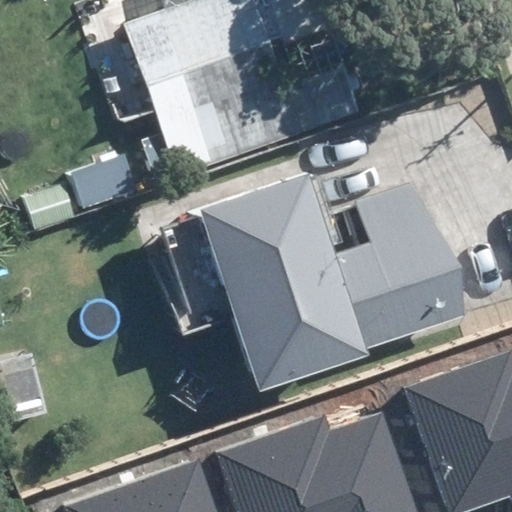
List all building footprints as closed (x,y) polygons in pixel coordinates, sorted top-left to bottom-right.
[(340,66),(279,87),(248,0),(179,0),(116,22),(169,173),(355,108),(340,66)] [(328,23),(319,0),(263,0),(277,40),(328,23)] [(152,153),(101,168),(108,197),(160,181),(152,153)] [(298,168),(190,204),(249,380),(452,313),(407,180),(351,199),(365,241),(326,254),(298,168)] [(59,182),(20,197),(32,228),(70,215),(59,182)] [(14,210),(0,214),(0,239),(21,232),(14,210)] [(26,351),(0,357),(0,380),(9,418),(40,412),(26,351)] [(407,378),(330,406),(349,457),(425,429),(407,378)] [(334,449),(320,405),(269,421),(284,466),(334,449)] [(243,422),(207,434),(229,497),(265,485),(243,422)]
